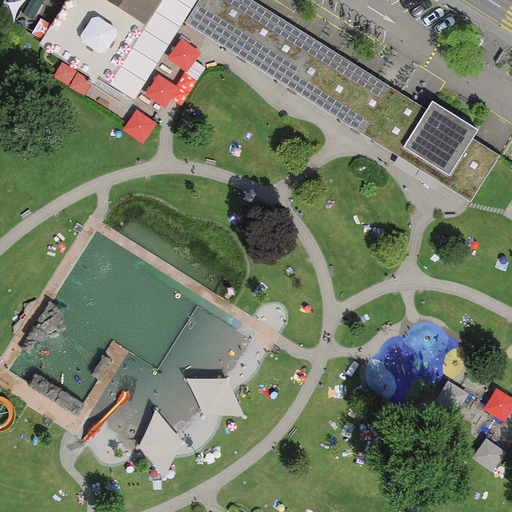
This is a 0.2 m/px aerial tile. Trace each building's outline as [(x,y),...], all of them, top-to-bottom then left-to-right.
[(114,0),(145,20),(157,0),(114,0)] [(378,79),(252,0),(200,0),(186,24),(348,126),(378,79)] [(181,42),(170,64),(190,74),(201,52),(181,42)] [(348,126),(347,128),(365,139),(453,195),(458,187),(485,145),(487,141),(381,74),(378,79),(348,126)] [(159,78),(146,99),(168,111),(180,91),(159,78)] [(146,146),(158,127),(138,114),(126,133),(146,146)]
